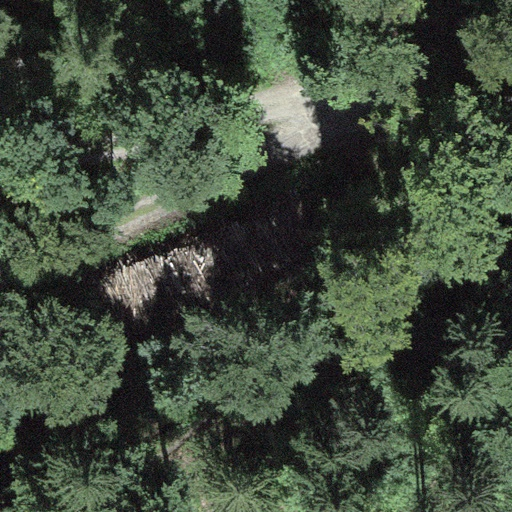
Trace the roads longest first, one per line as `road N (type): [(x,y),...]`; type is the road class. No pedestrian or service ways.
road 1 (track): [(69,511),(216,400),(375,223),(511,134)]
road 2 (track): [(0,167),(150,142),(323,96),(427,82),(511,111)]
road 3 (track): [(0,289),(273,152),(304,133),(323,96)]
